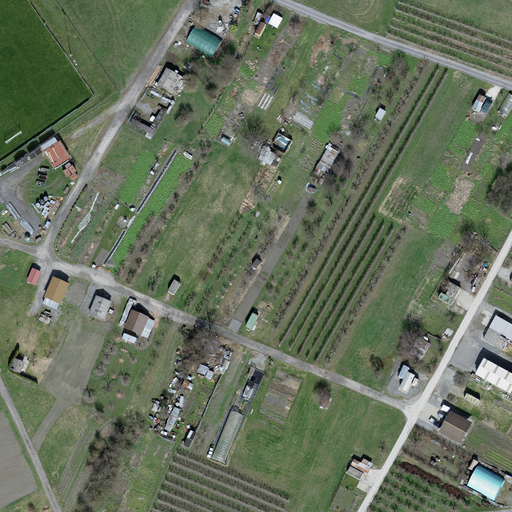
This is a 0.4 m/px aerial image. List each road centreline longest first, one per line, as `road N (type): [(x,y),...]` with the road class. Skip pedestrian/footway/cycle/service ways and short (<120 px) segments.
road 1 (residential): [(415,413),(41,257)]
road 2 (residential): [(281,0),(511,86)]
road 3 (unclassified): [(511,235),(415,413)]
road 4 (residential): [(41,257),(131,96)]
road 5 (residential): [(0,186),(131,96)]
road 6 (residential): [(0,386),(60,511)]
